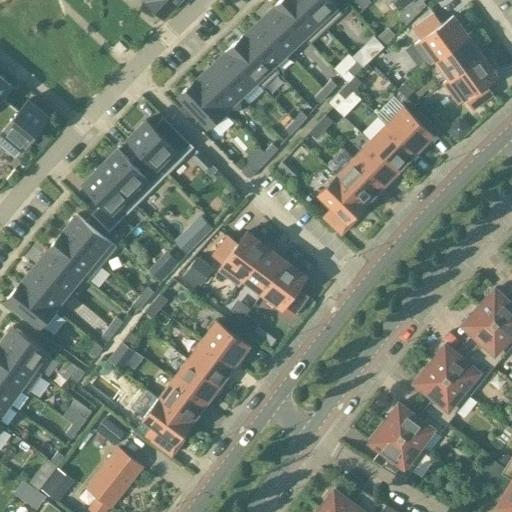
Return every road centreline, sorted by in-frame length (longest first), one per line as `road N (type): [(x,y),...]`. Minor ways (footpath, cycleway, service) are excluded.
road 1 (tertiary): [(308,434),(412,297),(511,196)]
road 2 (residential): [(204,0),(2,212)]
road 3 (tertiary): [(508,138),(362,292)]
road 4 (residential): [(439,511),(308,434)]
road 5 (residential): [(362,292),(250,190)]
road 6 (tertiary): [(362,292),(275,407)]
road 7 (tertiary): [(275,407),(197,511)]
